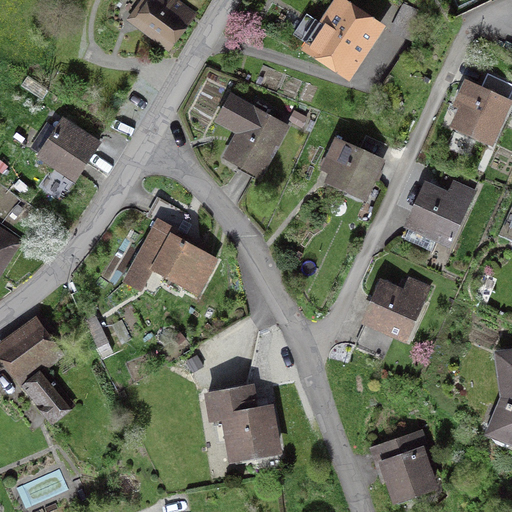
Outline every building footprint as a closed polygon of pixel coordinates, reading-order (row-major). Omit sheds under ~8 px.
[(173,0),(157,0),(142,22),(166,42),(188,11),(173,0)] [(311,48),(347,71),(376,27),(341,3),(311,48)] [(408,52),(380,94),(407,112),(435,70),(408,52)] [(511,84),(487,73),(480,89),(466,83),(459,98),(466,101),(454,126),(489,142),(511,91),(511,84)] [(241,131),(226,158),(258,175),(285,126),(231,97),(219,120),(241,131)] [(95,144),(61,122),(39,157),(73,179),(77,174),(95,144)] [(338,161),(330,180),(364,196),(379,162),(335,142),(328,157),(338,161)] [(111,154),(95,144),(77,174),(92,183),(111,154)] [(463,206),(466,207),(473,193),(455,185),(448,198),(427,188),(404,237),(430,249),(436,236),(446,241),(463,206)] [(158,222),(125,280),(140,289),(152,268),(196,293),(215,259),(187,243),(190,238),(177,231),(186,214),(159,198),(149,217),(158,222)] [(0,268),(17,243),(0,232),(0,268)] [(355,346),(383,358),(394,333),(402,337),(418,302),(422,303),(428,289),(410,281),(404,294),(382,285),(357,346),(355,346)] [(28,380),(61,357),(39,326),(6,350),(28,380)] [(511,441),(511,353),(498,355),(505,405),(493,433),(511,441)] [(53,417),(68,405),(44,374),(29,387),(53,417)] [(227,422),(233,458),(276,450),(268,408),(255,411),(250,385),(208,393),(213,424),(227,422)] [(433,485),(426,466),(431,464),(421,433),(373,450),(383,480),(389,478),(396,498),(433,485)]
